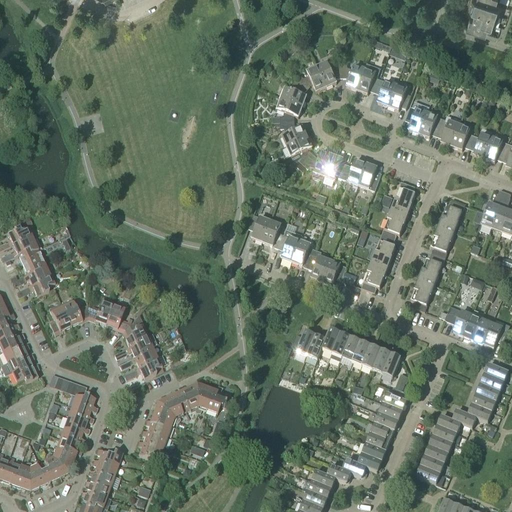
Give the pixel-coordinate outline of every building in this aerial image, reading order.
[(468,0),(464,12),(464,13),(473,15),(472,18),(469,17),(466,28),(485,34),(488,25),(494,26),(500,7),(494,5),(496,0),(468,0)] [(393,51),(390,58),(397,61),(400,54),(393,51)] [(340,82),(340,68),(335,68),(332,63),(316,71),(325,91),(335,87),(333,83),(336,82),(340,82)] [(356,94),(364,73),(353,69),(351,73),(346,71),(346,68),(340,68),(340,82),(345,82),(348,83),(345,90),(356,94)] [(366,68),(364,73),(356,94),(366,98),(368,94),(374,97),(379,83),(377,82),(380,73),(366,68)] [(325,91),(316,71),(305,76),(307,80),(302,82),(299,80),(295,84),(305,94),(308,90),(311,89),(315,96),(325,91)] [(388,111),(396,89),(379,83),(374,97),(379,98),(376,106),(388,111)] [(301,98),(305,94),(295,84),(291,88),(294,91),(292,95),(284,92),(280,103),(301,111),(305,100),(301,98)] [(406,93),(396,89),(388,111),(398,114),(399,111),(405,113),(410,99),(405,97),(406,93)] [(297,121),(301,111),(280,103),(276,113),(284,116),(282,121),(279,121),(279,128),(293,127),(292,122),(293,119),(297,121)] [(426,116),(427,116),(429,110),(414,105),(412,111),(410,110),(405,123),(411,126),(408,133),(418,137),(426,116)] [(437,135),(442,122),(427,116),(426,116),(418,137),(429,141),(432,134),(437,135)] [(451,149),(458,128),(460,124),(459,122),(448,118),(447,119),(445,123),(442,122),(437,135),(444,138),(441,145),(451,149)] [(293,131),(293,127),(279,128),(279,134),(283,133),(285,139),(281,141),(286,151),(306,142),(301,131),(294,135),(293,131)] [(470,148),(474,139),(468,137),(470,132),(458,128),(451,149),(462,153),(465,146),(470,148)] [(483,162),(491,141),(481,137),(480,141),(474,139),(470,148),(476,150),(473,158),(483,162)] [(502,160),(507,147),(491,141),(483,162),(495,166),(497,158),(502,160)] [(306,142),(286,151),(290,161),(298,158),(300,162),(297,165),(302,169),(311,159),(308,156),(307,154),(311,152),(306,142)] [(511,172),(511,148),(507,147),(502,160),(509,163),(506,170),(511,172)] [(306,172),(307,173),(309,170),(314,172),(311,180),(322,185),(323,180),(331,160),(320,155),(318,163),(315,162),(311,159),(302,169),(306,172)] [(341,183),(346,170),(341,168),(342,164),(331,160),(323,180),(334,184),(336,181),(341,183)] [(358,189),(366,168),(355,164),(352,172),(346,170),(341,183),(358,189)] [(376,172),(366,168),(358,189),(374,195),(380,178),(375,176),(376,172)] [(394,201),(390,212),(407,218),(410,211),(409,211),(414,197),(411,196),(413,191),(414,191),(414,190),(400,185),(398,191),(399,192),(395,202),(394,201)] [(491,232),(504,196),(499,193),(494,205),(495,207),(494,209),(488,207),(480,228),(491,232)] [(381,206),(387,208),(391,199),(385,196),(381,206)] [(501,235),(509,215),(503,212),(504,210),(506,209),(510,198),(504,196),(491,232),(501,235)] [(440,222),(438,230),(454,236),(458,225),(457,225),(461,215),(462,215),(464,209),(451,204),(450,205),(451,205),(449,210),(446,209),(441,222),(440,222)] [(404,226),(407,218),(390,212),(389,216),(386,223),(387,223),(383,233),(383,232),(380,238),(393,243),(395,237),(399,239),(403,226),(404,226)] [(511,239),(511,235),(511,215),(509,215),(501,235),(511,239)] [(262,246),(269,225),(253,219),(247,232),(254,235),(251,242),(262,246)] [(278,252),(283,239),(277,237),(280,229),(269,225),(262,246),(278,252)] [(0,253),(12,248),(12,247),(23,243),(25,246),(32,242),(36,241),(31,229),(20,235),(18,231),(7,236),(10,244),(5,246),(5,245),(0,247),(0,253)] [(450,246),(454,236),(438,230),(435,237),(430,251),(433,252),(431,258),(444,263),(446,257),(446,256),(449,246),(450,246)] [(391,249),(393,243),(380,238),(378,244),(379,244),(375,255),(374,254),(371,264),(387,270),(390,263),(390,262),(394,250),(391,249)] [(299,245),(283,239),(278,252),(284,254),(281,262),(291,266),(299,245)] [(36,241),(32,242),(25,246),(23,243),(12,247),(12,248),(15,254),(10,257),(10,256),(0,260),(2,265),(17,258),(28,253),(29,256),(37,253),(41,251),(36,241)] [(310,249),(299,245),(291,266),(308,272),(313,259),(307,256),(310,249)] [(40,260),(37,253),(29,256),(28,253),(17,258),(22,268),(40,260)] [(315,254),(313,259),(308,272),(313,274),(310,281),(321,286),(329,265),(319,261),(321,256),(315,254)] [(442,268),(444,263),(431,258),(429,263),(426,262),(421,275),(420,275),(417,283),(434,289),(438,278),(438,277),(442,267),(442,268)] [(36,271),(44,267),(40,260),(22,268),(26,278),(27,279),(38,274),(36,271)] [(385,278),(387,270),(371,264),(366,276),(367,276),(363,286),(363,285),(361,291),(374,297),(375,296),(373,295),(375,290),(379,291),(384,278),(385,278)] [(345,271),(329,265),(321,286),(332,290),(334,282),(340,285),(345,271)] [(17,282),(11,285),(14,290),(23,286),(23,285),(28,283),(31,288),(31,290),(42,285),(40,281),(49,278),(48,277),(44,267),(36,271),(38,274),(27,279),(26,278),(17,282)] [(52,275),(48,277),(49,278),(40,281),(42,285),(31,290),(31,288),(16,295),(19,301),(28,296),(28,295),(33,293),(37,300),(48,295),(46,291),(57,286),(52,275)] [(345,276),(343,281),(353,286),(355,280),(345,276)] [(474,280),(471,288),(482,292),(486,284),(474,280)] [(430,299),(434,289),(417,283),(414,291),(415,291),(410,304),(413,305),(412,310),(411,309),(410,310),(424,315),(426,309),(430,299)] [(105,328),(114,304),(102,300),(98,312),(87,308),(87,324),(97,328),(98,326),(105,328)] [(8,319),(0,302),(0,323),(8,320),(8,319)] [(87,324),(87,308),(76,313),(71,302),(60,307),(70,329),(77,326),(78,328),(87,324)] [(121,336),(131,326),(120,323),(125,308),(114,304),(105,328),(112,331),(112,332),(121,336)] [(70,329),(60,307),(49,312),(54,323),(48,326),(55,339),(64,335),(63,333),(70,329)] [(449,310),(446,318),(444,323),(455,328),(452,335),(462,339),(471,319),(449,310)] [(472,344),(481,323),(483,317),(473,313),(471,319),(462,339),(472,344)] [(12,316),(8,319),(8,320),(0,323),(0,332),(2,336),(13,330),(13,329),(10,323),(15,321),(12,316)] [(141,319),(134,320),(136,328),(143,326),(141,319)] [(482,348),(491,327),(481,323),(472,344),(482,348)] [(139,343),(146,340),(141,329),(133,332),(131,326),(121,336),(129,351),(129,352),(140,347),(139,343)] [(17,327),(13,329),(13,330),(2,336),(0,332),(0,344),(5,342),(6,346),(18,341),(17,339),(15,334),(19,331),(17,327)] [(507,334),(491,327),(482,348),(493,352),(496,345),(502,348),(507,334)] [(330,357),(337,339),(335,338),(337,335),(332,333),(331,334),(328,333),(324,343),(325,343),(324,345),(320,353),(321,353),(330,357)] [(306,360),(313,342),(311,341),(312,338),(307,336),(306,338),(303,336),(301,342),(295,339),(290,351),(296,354),(295,356),(306,360)] [(22,337),(17,339),(18,341),(6,346),(5,342),(0,344),(0,352),(2,356),(9,352),(11,357),(23,351),(22,350),(19,344),(24,342),(22,337)] [(339,366),(341,361),(349,342),(346,340),(346,339),(341,337),(340,340),(337,339),(330,357),(328,361),(339,366)] [(143,354),(151,350),(146,340),(139,343),(140,347),(129,352),(129,351),(114,358),(116,363),(126,358),(125,357),(131,355),(133,361),(134,362),(145,357),(143,354)] [(316,364),(321,353),(320,353),(324,345),(321,344),(322,342),(317,340),(315,343),(313,342),(306,360),(316,364)] [(351,365),(358,348),(355,347),(357,343),(352,341),(351,343),(349,342),(341,361),(351,365)] [(360,369),(368,350),(365,349),(366,347),(362,345),(360,349),(358,348),(351,365),(360,369)] [(27,348),(22,350),(23,351),(11,357),(9,352),(2,356),(7,366),(14,363),(16,367),(28,362),(27,360),(24,355),(29,352),(27,348)] [(371,373),(378,356),(375,355),(377,351),(372,349),(371,351),(368,350),(360,369),(371,373)] [(148,364),(156,361),(151,350),(143,354),(145,357),(134,362),(133,361),(118,368),(121,373),(131,369),(130,368),(135,366),(138,371),(138,372),(149,367),(148,364)] [(381,378),(389,358),(386,357),(387,355),(382,353),(380,357),(378,356),(371,373),(381,378)] [(32,358),(27,360),(28,362),(16,367),(14,363),(7,366),(11,376),(19,373),(21,377),(32,372),(32,370),(29,365),(34,363),(32,358)] [(392,360),(389,358),(381,378),(391,382),(398,365),(396,363),(397,360),(392,358),(392,360)] [(160,371),(156,361),(148,364),(149,367),(138,372),(138,371),(123,378),(126,384),(135,379),(135,378),(140,376),(143,383),(155,378),(153,374),(160,371)] [(487,376),(486,378),(503,385),(508,375),(488,367),(487,370),(486,370),(484,374),(487,376)] [(36,368),(32,370),(32,372),(21,377),(19,373),(11,376),(16,387),(23,384),(25,388),(37,382),(34,375),(38,373),(36,368)] [(58,380),(53,378),(48,389),(54,392),(58,380)] [(499,396),(503,385),(486,378),(485,381),(482,379),(480,384),(481,385),(480,388),(499,396)] [(64,382),(58,380),(54,392),(60,394),(64,382)] [(70,384),(64,382),(60,394),(65,396),(70,384)] [(75,387),(70,384),(65,396),(71,398),(75,387)] [(395,391),(401,393),(404,386),(399,384),(395,391)] [(81,389),(75,387),(71,398),(76,399),(77,400),(81,389)] [(197,416),(197,401),(196,387),(177,396),(185,415),(193,412),(195,416),(197,416)] [(216,395),(215,395),(196,387),(197,401),(197,416),(200,416),(201,411),(206,413),(209,405),(212,407),(216,395)] [(499,396),(480,388),(479,391),(477,390),(475,395),(479,396),(478,399),(495,406),(499,396)] [(86,391),(81,389),(77,400),(82,402),(83,398),(86,391)] [(217,390),(215,395),(216,395),(212,407),(209,405),(206,413),(217,417),(219,409),(223,411),(228,399),(220,396),(222,391),(217,390)] [(386,397),(382,407),(402,416),(403,413),(404,413),(406,409),(403,407),(404,405),(398,402),(401,395),(392,391),(389,398),(386,397)] [(185,415),(177,396),(157,405),(178,425),(180,424),(177,419),(185,415)] [(95,402),(83,398),(82,402),(77,400),(76,399),(72,410),(79,413),(80,409),(91,413),(90,414),(95,416),(97,411),(92,410),(95,402)] [(232,401),(228,399),(223,411),(228,413),(232,401)] [(491,416),(495,406),(478,399),(477,401),(473,400),(471,404),(473,405),(472,408),(491,416)] [(178,425),(157,405),(150,424),(149,426),(161,430),(162,426),(170,429),(172,425),(176,427),(178,425)] [(402,416),(382,407),(378,418),(395,425),(396,422),(400,424),(402,419),(400,419),(402,416)] [(486,427),(491,416),(472,408),(471,411),(469,410),(467,415),(471,417),(470,419),(476,421),(475,422),(486,427)] [(72,410),(68,421),(75,424),(76,420),(87,424),(86,425),(91,427),(93,422),(88,420),(90,414),(91,413),(80,409),(79,413),(72,410)] [(471,433),(475,422),(476,421),(470,419),(458,414),(457,417),(454,415),(452,421),(453,421),(452,424),(461,427),(460,428),(471,433)] [(394,427),(395,425),(378,418),(374,428),(393,436),(394,433),(396,433),(398,429),(394,427)] [(461,427),(452,424),(441,419),(440,422),(438,422),(436,426),(440,428),(438,430),(456,437),(460,428),(461,427)] [(75,424),(68,421),(64,432),(71,435),(72,431),(83,434),(82,436),(88,438),(89,433),(84,431),(86,425),(87,424),(76,420),(75,424)] [(166,440),(170,429),(162,426),(161,430),(149,426),(150,424),(145,423),(143,427),(148,429),(146,435),(146,436),(157,441),(158,437),(166,440)] [(393,436),(374,428),(370,437),(387,445),(388,442),(391,444),(393,439),(392,439),(393,436)] [(452,448),(456,437),(438,430),(437,433),(434,431),(432,436),(434,437),(433,440),(452,448)] [(71,435),(64,432),(60,443),(66,445),(68,441),(79,445),(78,446),(84,448),(86,444),(80,442),(82,436),(83,434),(72,431),(71,435)] [(162,451),(166,440),(158,437),(157,441),(146,436),(146,435),(141,433),(139,438),(144,440),(142,446),(142,447),(153,451),(155,448),(162,451)] [(387,445),(370,437),(365,448),(384,456),(386,453),(387,453),(389,449),(386,447),(387,445)] [(448,458),(452,448),(433,440),(431,443),(430,442),(428,447),(431,448),(430,451),(448,458)] [(68,441),(66,445),(60,443),(56,453),(55,453),(63,456),(64,452),(75,456),(75,457),(80,459),(81,454),(76,452),(78,446),(79,445),(68,441)] [(157,465),(162,451),(155,448),(153,451),(142,447),(142,446),(137,444),(135,449),(140,451),(137,458),(157,465)] [(193,448),(190,454),(203,458),(205,452),(193,448)] [(384,456),(365,448),(361,458),(378,465),(379,463),(383,464),(385,459),(383,459),(384,456)] [(444,468),(448,458),(430,451),(429,453),(426,452),(424,456),(426,457),(424,460),(444,468)] [(75,456),(64,452),(63,456),(55,453),(53,457),(48,455),(47,457),(58,467),(68,477),(72,467),(75,457),(75,456)] [(99,458),(97,464),(96,465),(108,470),(110,466),(117,468),(121,458),(113,455),(112,459),(101,455),(101,454),(96,452),(94,457),(99,458)] [(8,466),(7,466),(1,463),(3,457),(0,456),(0,475),(1,472),(6,473),(8,466)] [(58,467),(47,457),(45,458),(48,463),(40,467),(49,486),(58,481),(68,477),(58,467)] [(377,468),(378,465),(361,458),(357,468),(365,472),(376,476),(377,473),(379,474),(381,469),(377,468)] [(17,478),(20,469),(19,469),(19,470),(12,467),(14,461),(10,460),(7,466),(8,466),(6,473),(1,472),(0,475),(0,483),(8,487),(9,488),(13,476),(17,478)] [(440,478),(444,468),(424,460),(423,463),(422,462),(420,467),(423,468),(422,471),(440,478)] [(113,480),(117,468),(110,466),(108,470),(96,465),(97,464),(92,462),(90,467),(95,469),(93,475),(92,476),(104,480),(106,477),(113,480)] [(364,475),(365,472),(357,468),(346,463),(342,473),(341,474),(350,477),(349,478),(359,482),(360,479),(364,480),(366,475),(364,475)] [(28,482),(28,466),(25,466),(23,471),(20,469),(17,478),(13,476),(9,488),(19,491),(29,495),(28,482)] [(49,486),(40,467),(32,470),(30,466),(28,466),(28,482),(29,495),(39,490),(49,486)] [(348,481),(349,478),(350,477),(341,474),(342,473),(331,469),(326,479),(326,480),(336,484),(336,485),(344,488),(345,485),(348,486),(350,481),(348,481)] [(435,488),(440,478),(422,471),(421,473),(418,472),(416,477),(417,477),(416,481),(435,488)] [(109,490),(113,480),(106,477),(104,480),(92,476),(93,475),(88,473),(86,478),(91,480),(89,486),(88,487),(100,491),(102,487),(109,490)] [(334,484),(336,485),(336,484),(326,480),(326,479),(315,475),(311,486),(328,493),(329,491),(333,492),(335,487),(333,486),(334,484)] [(105,501),(109,490),(102,487),(100,491),(88,487),(89,486),(84,484),(82,489),(87,490),(85,497),(97,502),(98,498),(105,501)] [(327,495),(328,493),(311,486),(307,496),(326,504),(327,501),(329,501),(331,497),(327,495)] [(148,500),(151,492),(140,488),(138,496),(148,500)] [(101,511),(105,501),(98,498),(97,502),(85,497),(80,495),(78,500),(83,501),(81,508),(89,511),(92,511),(94,509),(101,511)] [(326,504),(307,496),(303,506),(317,511),(320,511),(321,511),(323,511),(324,511),(326,507),(325,507),(326,504)] [(452,511),(454,507),(444,503),(439,511),(452,511)]
